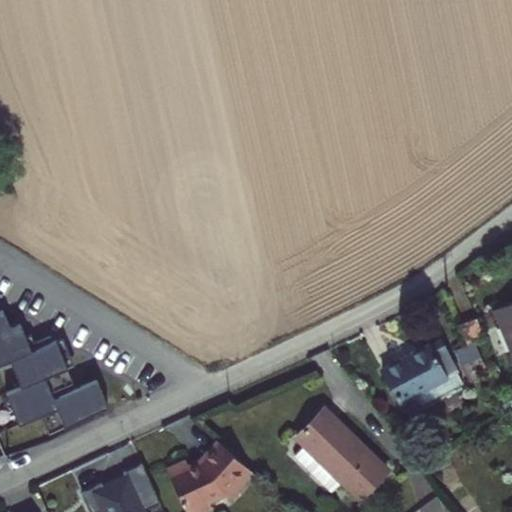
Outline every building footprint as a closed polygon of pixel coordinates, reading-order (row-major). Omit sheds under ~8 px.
[(471,330),(488,323),(477,298),(460,306),(471,330)] [(511,349),(511,300),(493,309),(511,349)] [(0,376),(8,374),(19,399),(3,406),(17,437),(55,421),(63,441),(124,415),(112,388),(69,406),(67,401),(61,386),(83,377),(72,349),(47,359),(35,332),(26,337),(18,318),(0,323),(0,376)] [(451,378),(464,371),(440,323),(382,351),(402,393),(412,388),(409,380),(443,363),(451,378)] [(416,395),(451,378),(443,363),(409,380),(412,388),(416,395)] [(343,491),(378,466),(330,400),(295,425),(343,491)] [(245,467),(249,462),(224,440),(219,446),(245,467)] [(211,497),(207,489),(224,480),(230,485),(245,467),(219,446),(208,459),(194,466),(190,460),(168,471),(189,508),(211,497)] [(151,511),(165,505),(144,466),(125,476),(128,481),(107,492),(104,487),(84,497),(91,511),(103,511),(104,511),(151,511)]
